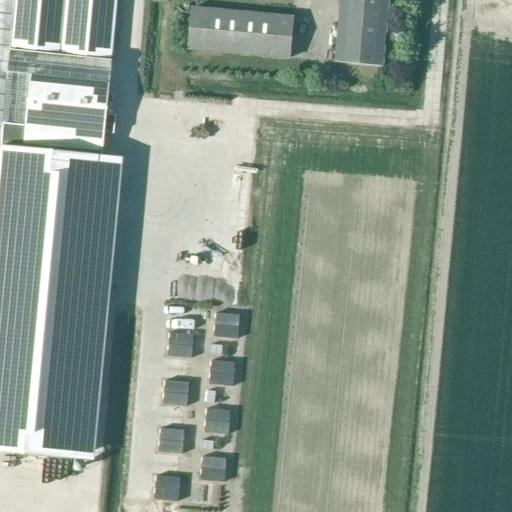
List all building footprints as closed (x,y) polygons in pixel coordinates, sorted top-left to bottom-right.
[(114,59),(118,0),(0,0),(0,451),(73,458),(109,59),(114,59)] [(340,0),(335,63),(385,68),(390,0),(340,0)] [(189,52),(291,61),(294,17),(191,8),(189,52)] [(215,314),(213,338),(237,340),(239,316),(215,314)] [(169,334),(167,357),(191,360),(193,336),(169,334)] [(211,362),(209,385),(232,388),(235,364),(211,362)] [(165,382),(162,405),(186,408),(189,384),(165,382)] [(206,410),(204,433),(228,436),(230,412),(206,410)] [(160,429),(158,453),(182,455),(184,431),(160,429)] [(202,457),(200,481),(224,483),(226,460),(202,457)] [(156,477),(154,501),(177,503),(180,479),(156,477)] [(12,511),(85,511),(86,505),(36,499),(36,503),(14,501),(12,511)]
